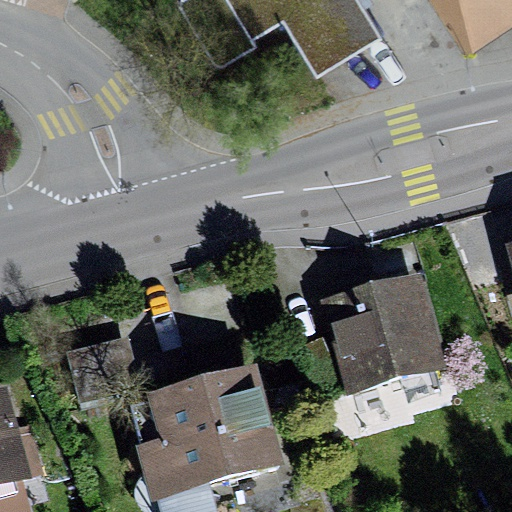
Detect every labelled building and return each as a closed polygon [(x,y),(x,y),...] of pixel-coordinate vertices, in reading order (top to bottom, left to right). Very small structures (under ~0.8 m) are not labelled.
[(361,0),(186,0),(225,59),(294,14),(330,71),(385,36),(361,0)] [(499,0),(450,0),(464,22),(499,0)] [(354,384),(429,364),(411,295),(336,315),(354,384)] [(129,341),(69,354),(79,402),(139,390),(129,341)] [(320,342),(294,353),(317,403),(342,392),(320,342)] [(261,446),(247,391),(142,418),(167,511),(222,511),(209,460),(261,446)] [(0,495),(57,481),(36,402),(0,410),(0,495)]
